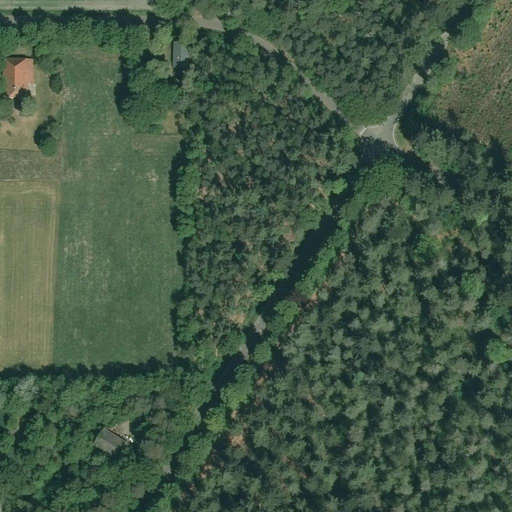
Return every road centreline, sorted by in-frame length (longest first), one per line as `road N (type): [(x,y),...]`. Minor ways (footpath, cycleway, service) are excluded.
road 1 (tertiary): [(136,511),(380,142)]
road 2 (unclassified): [(380,142),(237,31),(171,20),(0,20)]
road 3 (tertiary): [(380,142),(469,0)]
road 4 (tertiary): [(511,212),(380,142)]
